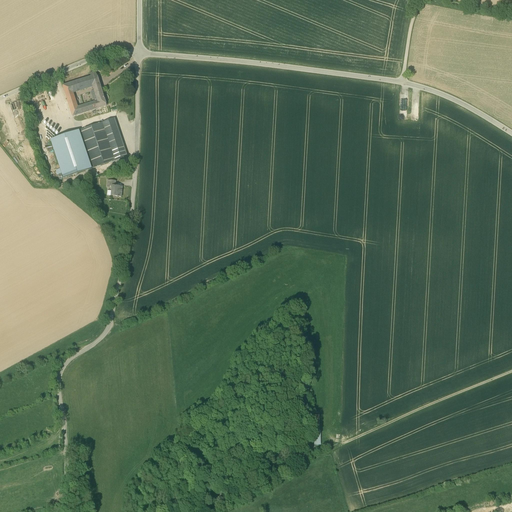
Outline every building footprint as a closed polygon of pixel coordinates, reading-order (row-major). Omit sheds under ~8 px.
[(63,86),(73,117),(96,109),(106,106),(100,85),(95,71),(90,73),(91,77),(81,80),(63,86)] [(115,161),(111,149),(123,145),(115,123),(104,127),(103,123),(102,123),(80,130),(79,129),(76,130),(76,131),(77,133),(80,132),(92,169),(115,161)] [(18,127),(12,129),(14,135),(20,133),(18,127)] [(77,133),(76,131),(50,140),(63,179),(92,169),(80,132),(77,133)] [(111,149),(115,161),(127,157),(123,145),(111,149)] [(112,186),(111,191),(107,191),(107,196),(111,196),(121,197),(122,187),(115,186),(116,181),(108,180),(107,186),(112,186)]
